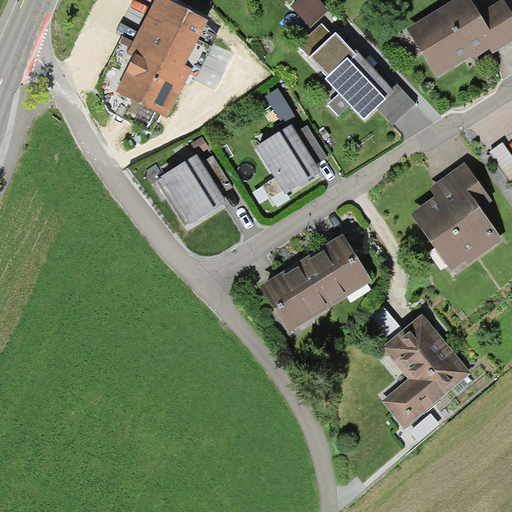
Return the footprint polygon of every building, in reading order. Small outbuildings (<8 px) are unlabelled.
[(123,38),(98,88),(112,112),(151,133),(161,114),(167,117),(189,73),(196,76),(209,50),(196,44),(209,20),(169,0),(158,0),(136,44),(123,38)] [(304,0),(297,7),(315,28),(334,12),(323,0),(304,0)] [(469,0),(460,0),(409,34),(437,76),(485,45),(492,56),(511,42),(511,16),(501,0),(499,0),(479,14),(469,0)] [(350,106),(363,120),(375,109),(391,125),(412,104),(355,46),(325,76),(340,91),(328,103),(340,115),(350,106)] [(293,91),(275,92),(276,124),(294,124),(293,91)] [(292,124),(251,149),(279,195),(285,191),(288,195),(321,175),(313,162),(323,156),(304,124),(295,129),(292,124)] [(198,156),(157,181),(185,227),(191,223),(194,227),(227,207),(219,194),(229,188),(210,156),(201,161),(198,156)] [(436,199),(409,218),(449,270),(463,259),(468,266),(503,239),(479,207),(491,198),(463,160),(427,187),(436,199)] [(339,235),(301,256),(328,305),(366,284),(339,235)] [(328,305),(301,256),(261,278),(288,327),(328,305)] [(379,402),(401,430),(472,372),(421,310),(378,345),(407,380),(379,402)]
